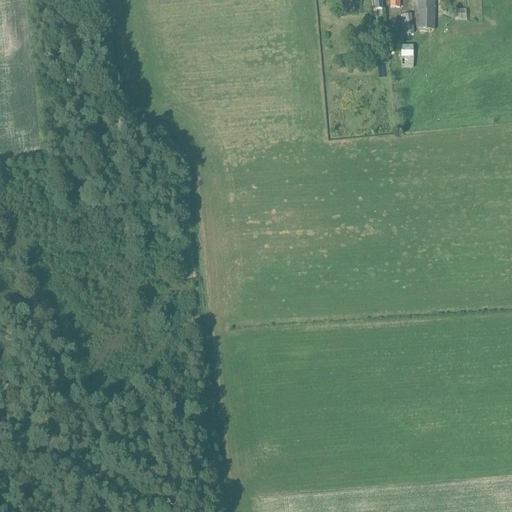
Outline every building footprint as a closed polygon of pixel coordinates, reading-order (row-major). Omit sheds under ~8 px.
[(348,0),(349,22),(356,22),(355,19),(371,19),(369,0),(348,0)] [(400,8),(400,0),(390,0),(390,8),(400,8)] [(418,0),(418,30),(435,30),(435,0),(418,0)] [(459,19),(457,8),(450,9),(452,20),(459,19)] [(401,16),(401,17),(404,35),(414,33),(412,14),(401,16)] [(395,57),(409,57),(408,44),(395,44),(395,57)] [(409,69),(409,57),(396,58),(396,65),(402,65),(402,70),(409,69)]
